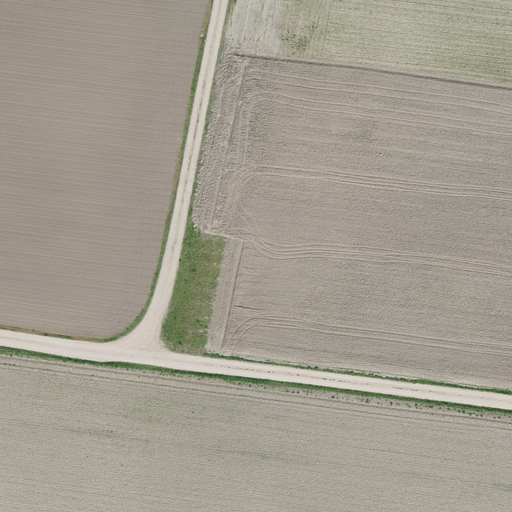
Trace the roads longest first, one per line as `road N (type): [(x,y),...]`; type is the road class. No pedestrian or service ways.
road 1 (track): [(0,337),(511,402)]
road 2 (track): [(140,355),(165,282),(221,0)]
